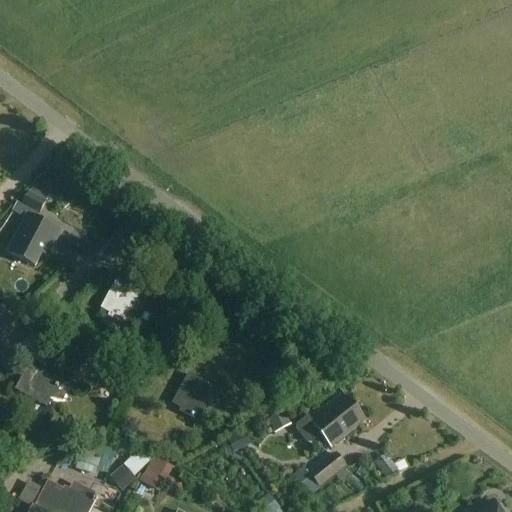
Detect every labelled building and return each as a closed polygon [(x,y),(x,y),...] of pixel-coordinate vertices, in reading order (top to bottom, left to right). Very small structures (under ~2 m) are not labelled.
[(54,194),(38,208),(51,222),(66,208),(54,194)] [(27,216),(7,253),(35,268),(42,254),(48,258),(60,234),(27,216)] [(118,279),(101,310),(110,315),(108,318),(126,328),(139,304),(137,303),(142,292),(118,279)] [(92,369),(77,361),(70,375),(84,383),(92,369)] [(64,382),(40,369),(39,372),(28,366),(14,392),(45,409),(51,399),(53,401),(64,382)] [(190,375),(173,405),(182,410),(180,414),(198,424),(211,399),(208,398),(213,388),(190,375)] [(366,422),(346,396),(313,423),(308,416),(296,425),(296,431),(306,444),(311,444),(320,437),(331,450),(366,422)] [(291,426),(284,412),(268,421),(275,434),(291,426)] [(251,447),(245,433),(228,440),(234,454),(251,447)] [(101,460),(81,453),(75,470),(96,477),(101,460)] [(347,468),(336,454),(309,475),(320,489),(347,468)] [(173,468),(153,458),(140,483),(160,493),(173,468)] [(137,479),(124,465),(111,478),(124,492),(137,479)] [(91,511),(97,503),(93,501),(96,496),(73,484),(69,491),(64,488),(62,491),(46,482),(29,511),(91,511)] [(274,511),(279,509),(268,495),(257,504),(263,511),(274,511)] [(499,511),(491,501),(475,511),(499,511)]
